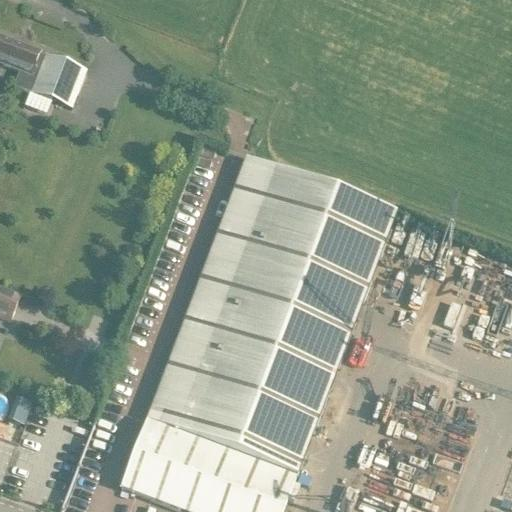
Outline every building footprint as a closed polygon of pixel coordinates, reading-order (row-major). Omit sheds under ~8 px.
[(86,73),(0,39),(0,63),(20,72),(14,87),(72,110),(86,73)] [(296,480),(395,218),(245,161),(146,424),(296,480)] [(21,302),(0,293),(0,322),(11,327),(21,302)] [(494,312),(485,331),(492,334),(501,315),(494,312)] [(92,355),(87,367),(90,376),(88,382),(94,385),(104,360),(92,355)] [(146,425),(120,492),(172,511),(283,511),(295,481),(146,425)] [(310,483),(321,487),(328,466),(318,462),(310,483)]
